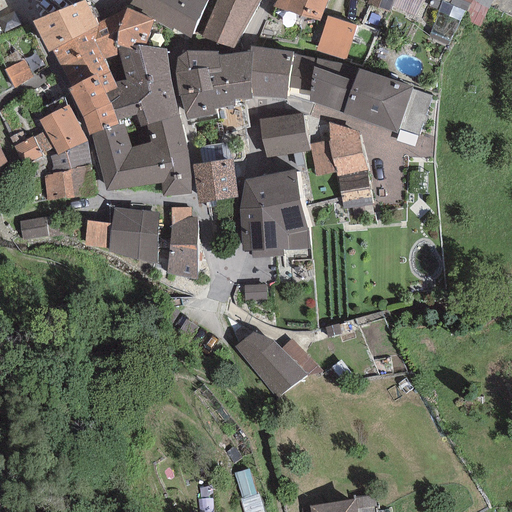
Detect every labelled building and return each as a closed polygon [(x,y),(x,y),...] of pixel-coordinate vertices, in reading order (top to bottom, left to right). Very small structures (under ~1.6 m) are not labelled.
[(85,0),(32,22),(48,53),(52,51),(98,27),(97,24),(85,0)] [(132,0),(129,4),(142,10),(141,12),(172,30),(173,29),(190,38),(206,0),(132,0)] [(216,0),(201,37),(233,49),(260,0),(216,0)] [(326,0),(276,0),(273,6),(319,20),(326,0)] [(368,0),(366,4),(388,12),(393,0),(368,0)] [(447,0),(431,30),(454,43),(478,0),(447,0)] [(145,47),(153,21),(126,8),(106,19),(115,47),(135,50),(135,44),(145,47)] [(344,61),(356,26),(327,16),(315,51),(344,61)] [(98,27),(52,51),(71,87),(96,75),(98,78),(109,72),(104,60),(118,55),(115,47),(106,19),(97,24),(98,27)] [(166,49),(145,47),(135,44),(135,50),(115,47),(118,55),(125,80),(115,82),(118,87),(105,93),(110,103),(117,121),(136,114),(140,128),(146,125),(179,116),(169,74),(166,49)] [(293,51),(250,46),(249,51),(253,51),(250,82),(251,96),(286,99),(293,51)] [(177,57),(175,73),(207,68),(207,70),(220,67),(218,55),(218,51),(187,51),(177,57)] [(247,52),(218,55),(220,67),(207,70),(212,90),(215,108),(235,106),(235,100),(251,99),(251,96),(250,82),(253,51),(249,51),(247,51),(247,52)] [(316,58),(294,55),(289,88),(299,90),(298,94),(309,96),(313,67),(314,67),(316,58)] [(309,96),(308,101),(343,114),(359,69),(344,64),(316,58),(314,67),(313,67),(309,96)] [(207,68),(175,73),(178,96),(180,96),(187,120),(216,114),(215,108),(212,90),(207,70),(207,68)] [(359,69),(343,114),(397,133),(413,87),(359,69)] [(71,87),(67,89),(82,117),(89,136),(91,135),(119,126),(117,121),(110,103),(105,93),(118,87),(115,82),(109,72),(98,78),(96,75),(71,87)] [(69,105),(39,120),(45,132),(54,148),(57,154),(58,156),(87,141),(69,105)] [(303,113),(259,120),(265,158),(309,151),(303,113)] [(161,183),(163,197),(190,194),(189,162),(179,116),(146,125),(151,142),(161,183)] [(309,144),(316,176),(336,172),(337,176),(338,176),(366,171),(357,132),(329,123),(329,142),(309,144)] [(91,135),(106,191),(161,183),(151,142),(131,148),(124,124),(119,126),(91,135)] [(9,137),(13,146),(26,140),(22,131),(9,137)] [(45,132),(33,138),(41,155),(54,148),(45,132)] [(33,138),(32,137),(26,140),(13,146),(23,166),(42,157),(41,155),(33,138)] [(57,154),(50,157),(52,173),(90,166),(87,141),(58,156),(57,154)] [(232,159),(192,164),(198,204),(206,203),(235,199),(238,198),(232,159)] [(52,173),(44,175),(47,201),(96,195),(90,166),(52,173)] [(239,209),(241,251),(252,252),(252,258),(283,255),(282,262),(311,261),(310,249),(308,229),(299,201),(295,169),(245,179),(239,209)] [(372,205),(366,171),(338,176),(343,210),(372,205)] [(235,199),(206,203),(211,222),(233,219),(235,199)] [(159,212),(114,208),(110,223),(108,248),(108,252),(157,265),(159,212)] [(170,208),(170,245),(196,245),(197,217),(191,217),(191,208),(170,208)] [(46,218),(19,222),(22,241),(49,237),(46,218)] [(110,223),(86,221),(84,246),(108,248),(110,223)] [(170,245),(166,274),(197,279),(196,245),(170,245)] [(267,285),(244,286),(245,301),(268,300),(267,285)] [(253,332),(234,346),(276,399),(307,376),(281,349),(273,341),(253,332)] [(291,339),(281,349),(307,376),(322,371),(291,339)] [(267,511),(264,495),(249,498),(251,511),(267,511)] [(357,511),(355,499),(309,507),(309,511),(357,511)]
